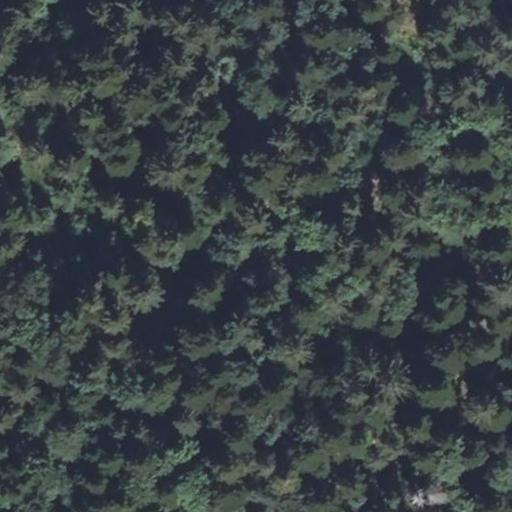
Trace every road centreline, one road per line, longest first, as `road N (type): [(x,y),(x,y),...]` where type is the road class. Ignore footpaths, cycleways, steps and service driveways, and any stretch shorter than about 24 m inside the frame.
road 1 (track): [(511,142),(468,332),(417,374),(327,394),(273,511)]
road 2 (track): [(327,394),(342,224),(444,85)]
